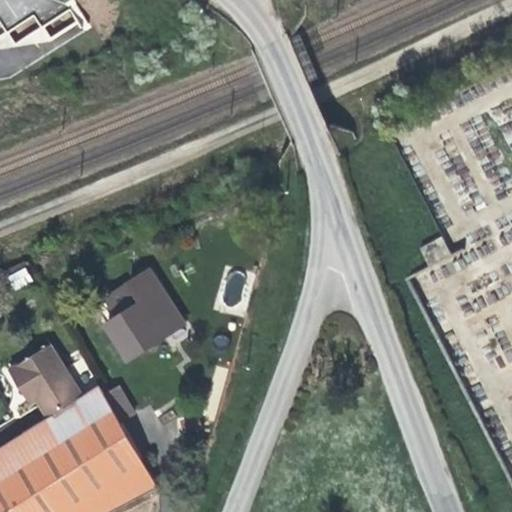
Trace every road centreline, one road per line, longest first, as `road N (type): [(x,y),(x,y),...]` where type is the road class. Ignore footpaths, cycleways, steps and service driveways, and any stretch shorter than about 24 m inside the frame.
road 1 (residential): [(234,511),(343,222)]
road 2 (residential): [(447,511),(343,222)]
road 3 (residential): [(343,222),(269,31)]
